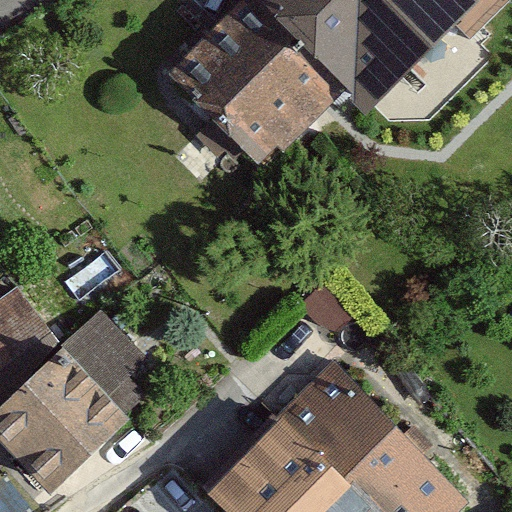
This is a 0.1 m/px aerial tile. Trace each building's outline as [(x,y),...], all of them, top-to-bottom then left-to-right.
[(242,0),(173,66),(263,170),(346,91),(367,115),(375,107),(391,122),(431,121),(493,56),(473,38),(511,1),(510,0),(242,0)] [(0,296),(0,381),(52,343),(12,288),(0,296)] [(0,463),(28,492),(108,412),(46,350),(0,395),(0,463)] [(441,511),(457,499),(337,359),(179,492),(196,511),(441,511)] [(511,511),(511,498),(503,511),(511,511)]
